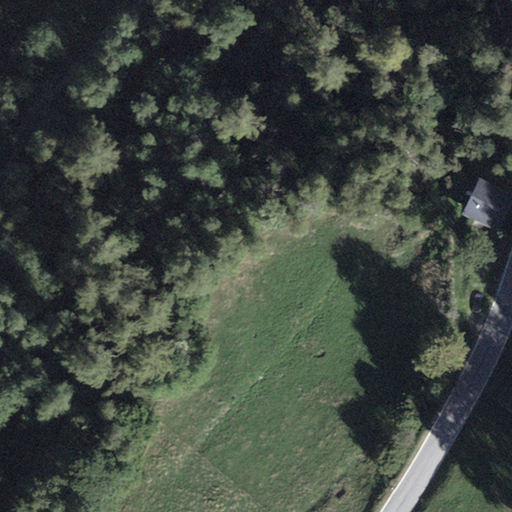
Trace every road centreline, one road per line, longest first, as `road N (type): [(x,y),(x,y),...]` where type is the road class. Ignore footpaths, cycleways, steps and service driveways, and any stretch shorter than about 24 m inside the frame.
road 1 (tertiary): [(393,511),(468,388),(511,285)]
road 2 (track): [(0,136),(54,70),(133,0)]
